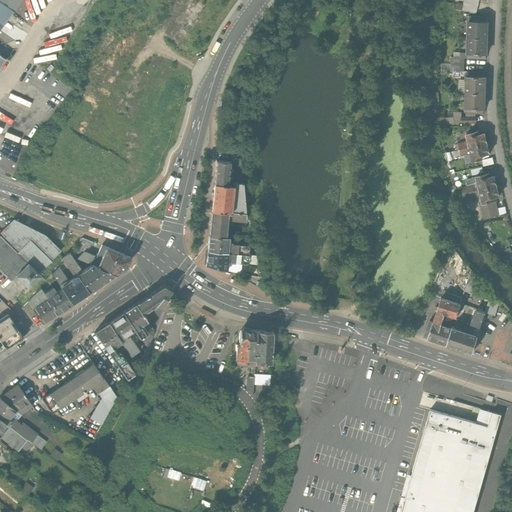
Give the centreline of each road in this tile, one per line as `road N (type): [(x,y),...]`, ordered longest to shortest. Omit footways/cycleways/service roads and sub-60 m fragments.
road 1 (secondary): [(511,381),(340,326),(231,303),(164,258)]
road 2 (residential): [(511,204),(492,114),(495,0)]
road 3 (secondary): [(258,0),(213,76),(184,170)]
road 4 (unclassified): [(193,369),(238,392),(260,435),(258,466),(230,511)]
road 5 (secondary): [(184,170),(157,202),(131,215),(71,215)]
road 6 (secondary): [(101,306),(0,374)]
